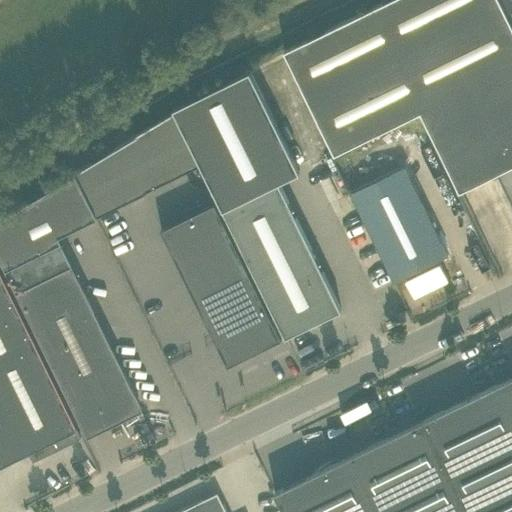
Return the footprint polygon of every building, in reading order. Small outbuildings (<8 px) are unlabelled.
[(511,163),(511,24),(500,0),(384,0),(284,49),(335,152),(421,110),(460,189),(511,163)] [(279,181),(300,171),(249,68),(173,105),(175,110),(201,164),(286,336),(341,309),(279,181)] [(94,216),(201,164),(175,110),(72,172),(76,179),(94,216)] [(449,254),(405,164),(351,191),(395,281),(406,275),(408,278),(406,279),(415,296),(448,280),(440,263),(439,263),(437,260),(449,254)] [(0,214),(0,263),(2,268),(58,240),(55,235),(94,216),(76,179),(72,172),(0,214)] [(216,201),(162,228),(229,364),(283,337),(216,201)] [(58,240),(2,268),(39,344),(95,316),(58,240)] [(80,437),(71,419),(0,274),(0,462),(26,450),(31,461),(80,437)] [(402,323),(411,319),(407,309),(398,314),(402,323)] [(39,344),(75,417),(84,435),(140,407),(95,316),(39,344)] [(511,511),(511,376),(275,492),(284,511),(511,511)] [(227,511),(223,504),(219,506),(216,498),(205,503),(203,499),(176,511),(227,511)]
